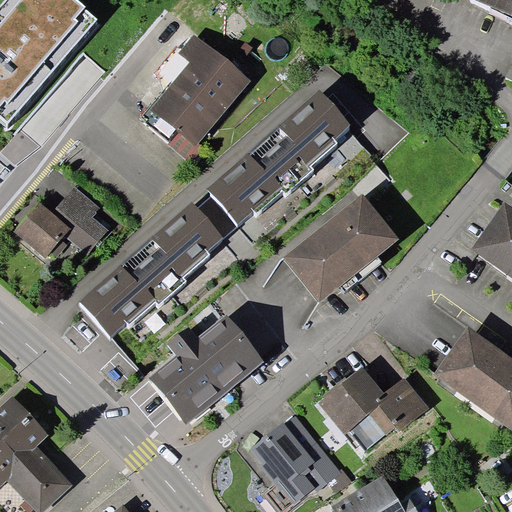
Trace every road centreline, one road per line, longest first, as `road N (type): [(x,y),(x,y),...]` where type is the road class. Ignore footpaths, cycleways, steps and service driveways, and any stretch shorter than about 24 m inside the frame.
road 1 (residential): [(169,487),(370,328),(511,145)]
road 2 (primary): [(0,325),(169,487)]
